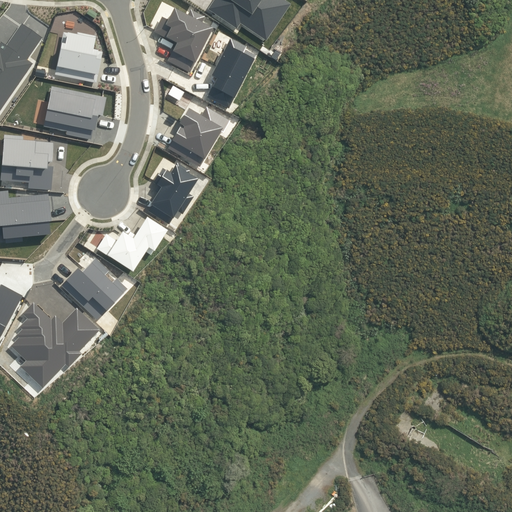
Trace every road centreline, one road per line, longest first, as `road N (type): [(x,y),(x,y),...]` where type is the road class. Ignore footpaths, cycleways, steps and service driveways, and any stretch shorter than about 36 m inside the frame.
road 1 (track): [(369,511),(346,435),(369,391),(410,364),(449,357),(511,365)]
road 2 (residential): [(101,191),(131,140),(138,104),(117,0)]
